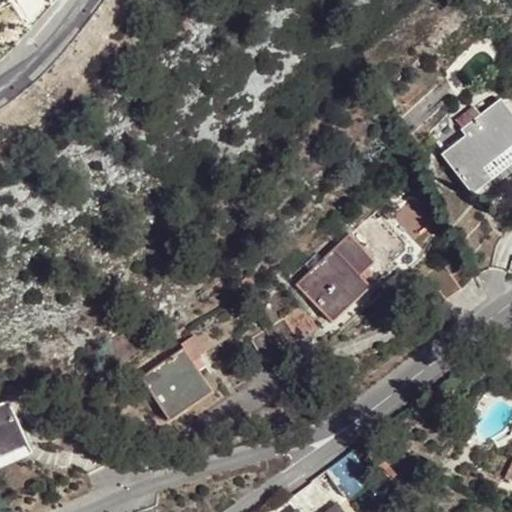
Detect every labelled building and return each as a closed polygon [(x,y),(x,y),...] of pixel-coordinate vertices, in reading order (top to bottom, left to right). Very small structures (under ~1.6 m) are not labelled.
[(511,144),(511,117),(497,98),(461,127),(466,134),(441,154),(470,191),(488,177),(482,168),(511,144)] [(365,242),(306,288),(335,324),(394,279),(365,242)] [(278,311),(261,321),(267,331),(279,354),(302,341),(289,318),(284,321),(278,311)] [(279,354),(267,331),(250,340),(263,364),(279,354)] [(185,351),(143,380),(170,419),(212,391),(185,351)] [(2,402),(0,402),(0,454),(21,445),(2,402)] [(364,477),(353,460),(334,474),(345,491),(364,477)] [(91,493),(93,492),(85,473),(62,482),(70,503),(91,493)]
